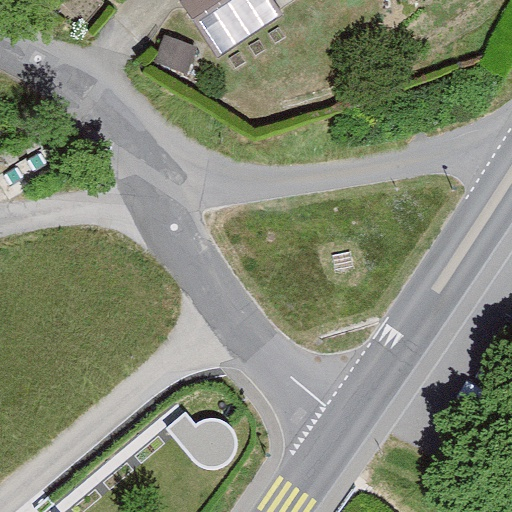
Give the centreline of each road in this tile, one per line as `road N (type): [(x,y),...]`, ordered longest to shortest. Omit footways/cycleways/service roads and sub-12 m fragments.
road 1 (residential): [(511,139),(332,180),(158,201)]
road 2 (residential): [(229,315),(0,509)]
road 3 (secondary): [(347,424),(511,176)]
road 4 (residential): [(158,201),(136,158),(84,94),(0,40)]
road 5 (residential): [(347,424),(229,315)]
road 6 (residential): [(158,201),(0,222)]
road 7 (residential): [(229,315),(158,201)]
